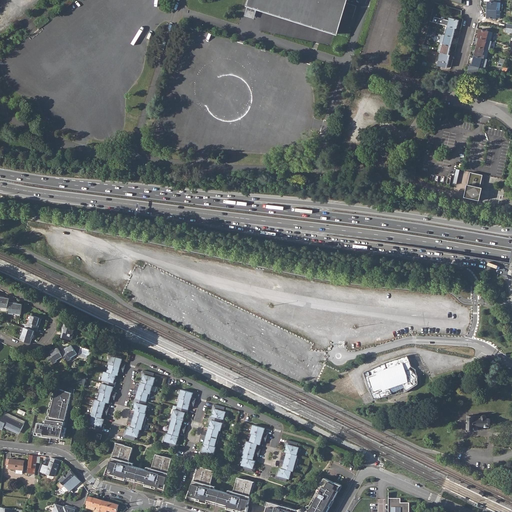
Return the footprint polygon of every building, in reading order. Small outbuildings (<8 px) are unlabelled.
[(250,0),(245,16),(254,18),(257,9),(338,34),(339,31),(348,34),(357,6),(348,3),(349,0),(250,0)] [(487,9),(496,10),(500,10),(500,2),(497,1),(497,0),(489,0),(489,1),(488,1),(487,9)] [(438,11),(440,3),(435,2),(430,20),(433,21),(436,10),(438,11)] [(496,10),(487,9),(487,13),(487,17),(500,18),(500,10),(496,10)] [(455,27),(457,27),(459,19),(450,17),(448,25),(455,27)] [(455,27),(448,25),(445,34),(453,36),(455,27)] [(479,37),(492,40),(494,32),(481,29),(478,37),(479,37)] [(443,43),(451,45),(453,36),(445,34),(442,33),(442,35),(439,36),(441,42),(443,43)] [(477,47),(490,50),(491,50),(493,41),(492,40),(479,37),(477,47)] [(441,52),(448,54),(451,45),(443,43),(441,52)] [(475,55),(488,58),(488,56),(489,56),(490,53),(489,52),(490,50),(477,47),(475,55)] [(447,67),(450,55),(448,54),(441,52),(439,61),(438,65),(447,67)] [(473,64),(481,66),(487,67),(487,64),(490,64),(491,61),(488,60),(489,59),(488,58),(475,55),(473,64)] [(469,72),(479,75),(481,66),(473,64),(471,63),(469,72)] [(483,178),(471,175),(466,197),(480,200),(483,188),(481,187),(483,178)] [(9,302),(9,298),(5,297),(5,299),(1,298),(1,297),(0,296),(0,308),(0,307),(8,308),(9,302)] [(9,314),(13,314),(13,313),(21,314),(22,304),(18,303),(18,305),(14,304),(14,303),(9,302),(8,308),(7,310),(9,310),(9,314)] [(26,325),(25,327),(35,331),(38,331),(42,318),(32,315),(30,322),(28,322),(27,325),(26,325)] [(61,337),(71,340),(71,338),(72,339),(74,334),(73,334),(75,327),(65,323),(64,328),(65,328),(64,331),(63,331),(61,337)] [(23,341),(31,344),(32,340),(33,338),(31,337),(32,334),(34,335),(35,331),(25,327),(23,334),(22,334),(20,338),(24,340),(23,341)] [(66,358),(68,361),(72,359),(71,358),(78,354),(91,358),(93,350),(75,344),(69,347),(68,346),(65,348),(66,349),(61,352),(63,356),(65,359),(66,358)] [(52,360),(54,364),(58,361),(57,360),(63,356),(61,352),(58,347),(54,350),(55,351),(52,353),(51,351),(46,354),(50,361),(52,360)] [(109,364),(124,368),(125,365),(121,364),(123,359),(111,355),(109,364)] [(412,366),(407,356),(384,363),(378,367),(364,372),(368,385),(376,398),(386,396),(404,387),(406,391),(418,384),(418,376),(410,368),(412,366)] [(116,375),(118,375),(119,371),(123,372),(124,368),(109,364),(107,369),(108,369),(108,372),(116,375)] [(153,385),(156,377),(153,377),(155,373),(143,370),(142,375),(144,375),(143,377),(142,382),(153,385)] [(114,386),(115,387),(116,382),(114,381),(115,380),(116,375),(108,372),(105,371),(102,379),(105,380),(104,383),(114,386)] [(135,389),(151,394),(153,385),(142,382),(141,382),(140,387),(136,385),(135,389)] [(101,392),(115,396),(116,392),(112,391),(114,386),(104,383),(102,383),(100,391),(101,392)] [(37,420),(35,434),(63,438),(65,425),(72,390),(58,387),(50,423),(37,420)] [(138,394),(136,398),(146,401),(147,401),(148,398),(149,399),(151,394),(135,389),(134,393),(138,394)] [(181,389),(179,398),(195,402),(196,399),(192,398),(193,393),(181,389)] [(106,402),(109,403),(110,399),(114,400),(115,396),(101,392),(99,400),(106,402)] [(135,405),(134,410),(136,411),(145,413),(148,405),(145,405),(146,401),(136,398),(135,398),(134,403),(136,403),(135,405)] [(179,403),(178,406),(189,409),(190,405),(194,406),(195,402),(179,398),(178,403),(179,403)] [(92,407),(108,411),(109,408),(105,406),(106,402),(99,400),(96,399),(95,402),(94,402),(92,407)] [(214,411),(212,416),(222,419),(224,419),(226,411),(224,411),(225,407),(214,404),(213,409),(214,409),(214,411)] [(172,417),(173,417),(183,420),(185,415),(185,413),(187,414),(189,409),(178,406),(177,406),(176,410),(174,409),(172,417)] [(93,416),(102,418),(103,414),(107,415),(108,411),(92,407),(91,412),(92,412),(91,415),(93,416)] [(4,415),(24,424),(25,421),(6,411),(4,415)] [(131,414),(130,417),(146,422),(147,417),(145,417),(146,414),(145,413),(136,411),(135,415),(131,414)] [(0,421),(0,427),(3,429),(4,426),(5,425),(20,432),(24,425),(24,424),(4,415),(3,414),(0,421)] [(483,415),(482,416),(482,418),(475,418),(475,416),(473,415),(470,415),(468,415),(467,430),(476,430),(478,429),(478,426),(490,427),(490,418),(486,418),(486,416),(485,415),(483,415)] [(92,428),(103,431),(104,426),(102,426),(103,424),(104,419),(102,418),(93,416),(90,423),(93,424),(92,428)] [(211,422),(209,427),(220,430),(221,431),(223,423),(221,422),(222,419),(212,416),(211,416),(209,420),(211,421),(211,422)] [(131,427),(140,429),(142,430),(143,426),(144,427),(146,422),(130,417),(129,421),(132,422),(131,427)] [(171,420),(169,425),(185,429),(186,426),(182,425),(183,420),(173,417),(172,420),(171,420)] [(4,426),(20,434),(20,432),(5,425),(4,426)] [(169,430),(168,433),(179,436),(180,432),(184,433),(185,429),(169,425),(168,430),(169,430)] [(253,425),(251,433),(267,438),(268,434),(264,433),(265,428),(253,425)] [(124,437),(135,440),(136,436),(138,437),(140,429),(131,427),(129,426),(127,431),(127,433),(125,432),(124,437)] [(204,430),(203,434),(219,439),(220,434),(219,434),(220,430),(209,427),(208,432),(204,430)] [(167,441),(166,445),(178,448),(179,444),(177,443),(178,441),(179,436),(168,433),(167,433),(165,441),(167,441)] [(267,438),(251,433),(250,438),(251,439),(250,442),(258,444),(261,444),(262,440),(266,441),(267,438)] [(206,439),(205,443),(215,446),(216,443),(217,444),(219,439),(203,434),(202,438),(206,439)] [(287,452),(297,455),(299,447),(297,446),(298,443),(287,440),(286,444),(287,445),(287,447),(286,452),(287,452)] [(244,448),(259,453),(261,449),(257,448),(258,444),(250,442),(247,441),(246,444),(245,444),(244,448)] [(129,462),(133,448),(125,445),(117,443),(113,457),(112,457),(110,467),(109,467),(107,472),(119,476),(118,478),(126,480),(126,478),(129,479),(146,484),(145,485),(152,488),(153,486),(165,489),(167,483),(166,483),(169,473),(168,473),(172,458),(156,454),(152,468),(150,468),(150,469),(147,468),(147,469),(133,466),(134,465),(130,464),(131,462),(129,462)] [(201,450),(200,454),(211,458),(212,454),(214,454),(216,447),(215,446),(205,443),(203,448),(203,450),(201,450)] [(243,457),(244,457),(253,460),(254,456),(258,457),(259,453),(244,448),(242,453),(244,454),(243,457)] [(281,459),(297,464),(298,459),(297,458),(298,455),(297,455),(287,452),(286,457),(282,455),(281,459)] [(28,467),(36,468),(37,463),(38,456),(30,455),(28,467)] [(40,472),(55,476),(60,460),(52,457),(49,466),(43,464),(40,472)] [(243,469),(254,472),(256,468),(254,467),(254,465),(256,461),(253,460),(244,457),(242,465),(244,466),(243,469)] [(17,469),(17,473),(23,473),(24,462),(21,461),(21,460),(7,459),(6,465),(10,465),(10,468),(17,469)] [(292,471),(293,471),(294,468),(295,469),(297,464),(281,459),(280,463),(283,468),(292,471)] [(212,487),(213,485),(211,485),(215,471),(199,466),(195,480),(194,480),(191,490),(190,490),(188,496),(201,499),(200,501),(207,503),(208,501),(228,507),(227,509),(234,511),(235,509),(246,511),(247,511),(248,506),(249,501),(251,496),(250,496),(254,481),(238,477),(234,491),(232,491),(232,493),(228,492),(228,493),(215,489),(215,488),(212,487)] [(275,478),(287,482),(288,478),(290,479),(292,471),(283,468),(280,468),(279,472),(279,474),(277,474),(275,478)] [(60,480),(70,491),(81,481),(75,474),(71,470),(60,480)] [(265,511),(264,511),(326,511),(327,511),(331,506),(330,506),(333,499),(334,500),(339,491),(338,490),(341,485),(335,482),(335,483),(325,478),(319,489),(321,490),(320,492),(318,491),(311,504),(312,508),(309,509),(309,510),(304,511),(302,511),(298,511),(298,510),(283,506),(282,508),(280,508),(281,505),(269,502),(267,509),(265,511)] [(99,511),(103,500),(90,496),(86,508),(95,510),(94,511),(99,511)] [(409,511),(409,503),(401,503),(401,499),(389,499),(389,511),(409,511)] [(99,511),(106,511),(107,509),(116,511),(117,511),(119,504),(103,500),(99,511)]
